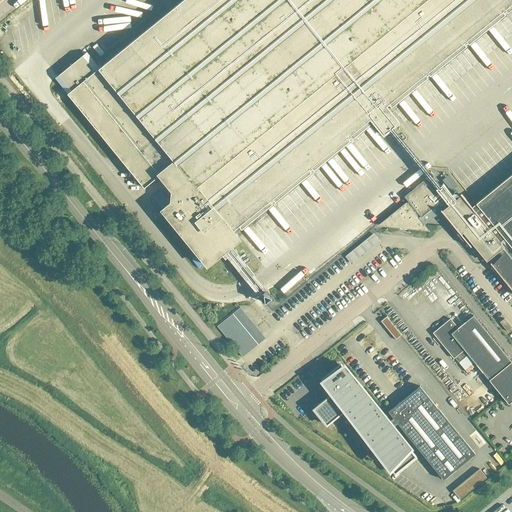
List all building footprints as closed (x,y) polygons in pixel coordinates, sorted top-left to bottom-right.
[(389,109),(511,8),(511,0),(182,0),(99,67),(87,52),(55,78),(144,187),(159,174),(178,197),(162,210),(207,265),(239,239),(233,231),(238,226),(241,230),(373,123),(383,135),(399,121),(389,109)] [(8,78),(18,90),(23,87),(13,74),(8,78)] [(511,173),(476,203),(472,206),(462,194),(461,195),(456,199),(443,183),(436,189),(449,205),(442,211),(443,213),(443,212),(461,235),(462,234),(461,233),(463,232),(476,248),(487,261),(499,251),(502,255),(491,267),(492,269),(505,279),(511,287),(511,173)] [(418,216),(416,214),(412,210),(406,202),(390,215),(390,216),(391,217),(387,221),(390,224),(400,225),(400,227),(400,229),(407,229),(407,228),(407,226),(423,228),(423,227),(421,224),(417,220),(419,219),(419,218),(418,217),(418,216)] [(372,234),(273,314),(279,322),(379,242),(372,234)] [(272,297),(267,291),(265,291),(261,294),(261,296),(266,303),(268,303),(272,300),(272,298),(272,297)] [(511,400),(511,362),(474,315),(458,328),(450,318),(437,329),(438,330),(438,336),(437,337),(454,358),(464,349),(509,404),(511,400)] [(402,335),(387,316),(381,321),(396,340),(402,335)] [(388,421),(361,388),(363,387),(358,381),(356,382),(341,362),(321,378),(332,392),(314,407),(328,425),(347,409),(369,437),(366,439),(394,473),(416,455),(406,443),(403,445),(390,429),(398,423),(443,479),(475,453),(420,386),(388,411),(393,417),(388,421)] [(489,458),(493,455),(485,446),(482,449),(489,458)]
